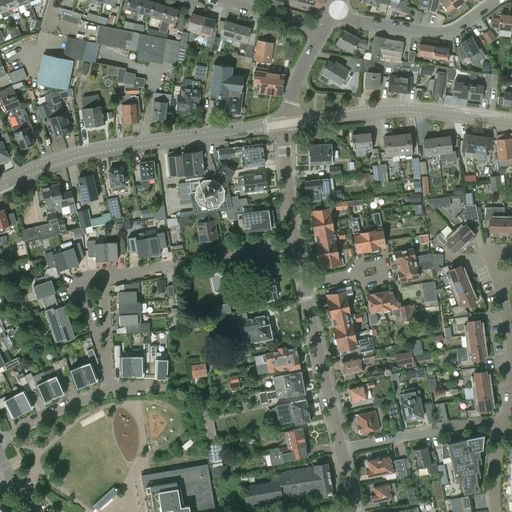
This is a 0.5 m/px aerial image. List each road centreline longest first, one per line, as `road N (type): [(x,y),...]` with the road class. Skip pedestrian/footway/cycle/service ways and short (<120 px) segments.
road 1 (residential): [(0,184),(89,151),(286,123)]
road 2 (tertiary): [(511,121),(398,108),(286,123)]
road 3 (residential): [(495,0),(436,33),(331,15)]
road 4 (residential): [(341,451),(302,285)]
road 5 (residential): [(341,451),(454,426),(501,427)]
road 6 (residential): [(501,427),(511,383),(501,275)]
road 7 (residential): [(294,246),(286,123)]
road 8 (residential): [(0,441),(110,389)]
